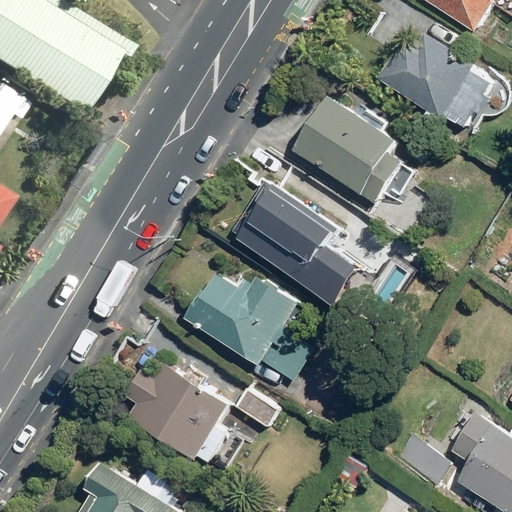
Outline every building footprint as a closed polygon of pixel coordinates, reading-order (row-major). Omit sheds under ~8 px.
[(0,0),(0,65),(75,114),(113,56),(118,60),(127,47),(55,0),(0,0)] [(432,0),(481,30),(499,0),(432,0)] [(416,25),(383,79),(447,119),(449,116),(462,124),(462,122),(470,127),(480,111),(486,114),(496,97),(491,94),(498,82),(481,72),(482,70),(479,68),(481,65),(416,25)] [(0,124),(5,116),(16,123),(27,104),(0,86),(0,124)] [(335,95),(300,148),(382,202),(410,160),(396,151),(404,140),(335,95)] [(60,117),(37,101),(27,115),(50,132),(60,117)] [(440,143),(424,132),(411,151),(427,162),(440,143)] [(245,234),(242,238),(310,283),(311,282),(331,295),(349,267),(330,254),(347,228),(279,183),(277,184),(271,180),(238,230),(245,234)] [(0,216),(12,198),(0,190),(0,216)] [(265,365),(268,361),(298,381),(320,348),(297,333),(299,331),(290,326),(305,302),(263,275),(258,283),(250,278),(248,281),(240,276),(237,281),(223,273),(212,290),(208,288),(194,309),(196,310),(191,317),(265,365)] [(150,367),(132,396),(142,402),(134,416),(213,465),(234,432),(223,425),(236,403),(169,360),(161,373),(150,367)] [(288,396),(257,378),(239,408),(270,427),(288,396)] [(511,430),(481,411),(457,449),(474,461),(462,480),(511,511),(511,430)] [(416,434),(400,455),(441,485),(457,464),(416,434)] [(376,463),(358,453),(344,480),(362,490),(376,463)] [(97,491),(84,511),(186,511),(173,504),(184,488),(154,468),(144,485),(107,461),(90,486),(97,491)]
